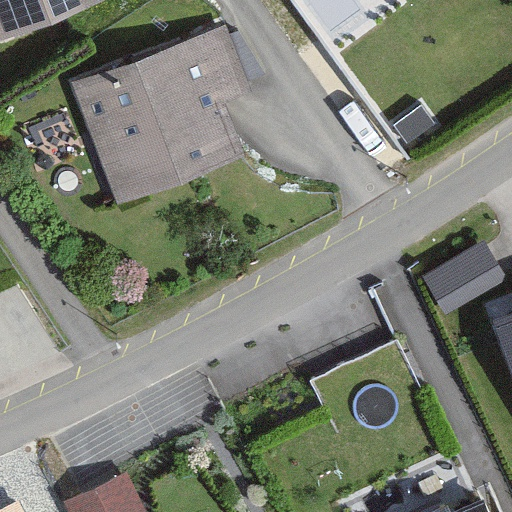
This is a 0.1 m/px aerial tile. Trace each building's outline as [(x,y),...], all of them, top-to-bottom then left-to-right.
[(0,0),(0,20),(7,40),(108,6),(106,0),(0,0)] [(396,0),(408,17),(429,0),(396,0)] [(229,25),(75,79),(120,208),(240,168),(222,107),(256,96),(229,25)] [(491,234),(429,258),(446,303),(509,280),(491,234)] [(135,460),(155,511),(226,511),(232,510),(203,434),(135,460)] [(511,511),(511,472),(429,511),(511,511)] [(34,511),(23,487),(0,497),(0,511),(34,511)] [(317,511),(348,511),(344,501),(317,511)]
